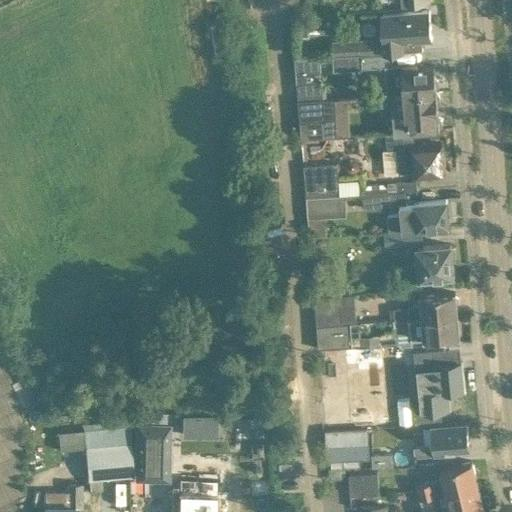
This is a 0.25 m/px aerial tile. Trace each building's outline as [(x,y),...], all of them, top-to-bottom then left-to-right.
[(429,10),(381,14),(382,39),(383,52),(391,52),(423,50),(421,37),(427,37),(432,36),(431,30),(429,10)] [(382,39),(355,40),(356,54),(361,54),(383,52),(382,39)] [(356,54),(355,40),(332,41),(333,55),(356,54)] [(383,52),(361,54),(362,67),(385,66),(385,67),(393,66),(391,52),(383,52)] [(362,67),(361,54),(356,54),(333,55),(334,69),(362,67)] [(304,57),(295,58),(296,73),(321,72),(320,56),(304,57)] [(393,66),(385,67),(387,93),(437,89),(436,88),(438,86),(438,80),(436,78),(435,66),(418,68),(418,64),(407,65),(393,66)] [(322,80),(297,82),(297,86),(298,100),(324,98),(323,80),(322,80)] [(437,93),(437,89),(387,93),(386,93),(389,132),(413,131),(413,132),(440,130),(440,128),(442,125),(442,119),(439,118),(438,104),(440,101),(439,95),(437,93)] [(324,98),(298,100),(299,115),(300,120),(301,137),(337,135),(335,98),(324,98)] [(414,147),(413,132),(413,131),(389,132),(389,134),(386,134),(388,150),(383,151),(385,174),(415,172),(415,175),(444,172),(441,144),(414,147)] [(337,161),(304,164),(306,196),(340,194),(360,192),(360,179),(339,180),(337,161)] [(417,179),(396,181),(397,190),(418,189),(418,188),(417,179)] [(392,192),(364,194),(365,207),(393,205),(392,192)] [(340,194),(306,196),(307,212),(339,209),(341,206),(340,194)] [(446,200),(420,203),(414,203),(400,204),(401,213),(388,214),(389,230),(417,227),(417,228),(423,227),(449,225),(446,200)] [(327,234),(325,216),(308,217),(309,235),(327,234)] [(423,242),(421,230),(386,233),(388,246),(423,242)] [(453,274),(452,262),(455,261),(454,249),(450,250),(450,244),(417,247),(418,262),(395,264),(397,279),(453,274)] [(393,308),(394,319),(456,314),(456,305),(458,302),(457,297),(455,295),(454,292),(420,295),(421,304),(407,305),(407,306),(393,308)] [(357,322),(354,293),(314,297),(317,325),(357,322)] [(461,331),(460,325),(457,323),(456,314),(394,319),(397,344),(399,344),(399,346),(411,345),(411,340),(458,336),(458,333),(461,331)] [(353,322),(317,325),(319,349),(355,347),(353,322)] [(385,417),(380,345),(355,347),(319,349),(325,421),(385,417)] [(415,425),(422,425),(442,423),(440,410),(449,409),(447,391),(463,389),(461,363),(450,364),(448,348),(413,352),(415,369),(417,368),(420,392),(415,393),(415,395),(412,395),(415,425)] [(0,511),(22,511),(15,498),(25,493),(15,475),(24,471),(15,453),(24,449),(15,431),(24,426),(16,409),(38,398),(26,374),(13,381),(3,362),(0,363),(0,511)] [(258,394),(242,394),(242,406),(258,406),(258,394)] [(267,414),(244,413),(244,422),(267,423),(267,414)] [(433,443),(415,444),(416,456),(442,454),(449,453),(449,450),(469,448),(467,423),(440,425),(431,426),(433,443)] [(128,424),(84,429),(86,448),(90,480),(133,475),(128,424)] [(138,424),(137,477),(167,478),(168,425),(138,424)] [(368,455),(366,427),(326,430),(328,458),(368,455)] [(395,465),(395,452),(373,452),(373,465),(395,465)] [(446,492),(446,493),(477,485),(470,461),(440,469),(442,478),(416,484),(420,498),(433,495),(446,492)] [(377,471),(349,473),(350,494),(379,492),(377,471)] [(177,490),(177,511),(216,511),(216,508),(216,491),(215,491),(215,478),(178,477),(178,490),(177,490)] [(44,491),(44,495),(43,511),(76,511),(76,507),(80,507),(81,484),(66,484),(66,491),(44,491)] [(469,511),(483,509),(477,485),(446,493),(446,492),(433,495),(436,507),(423,510),(423,511),(469,511)]
